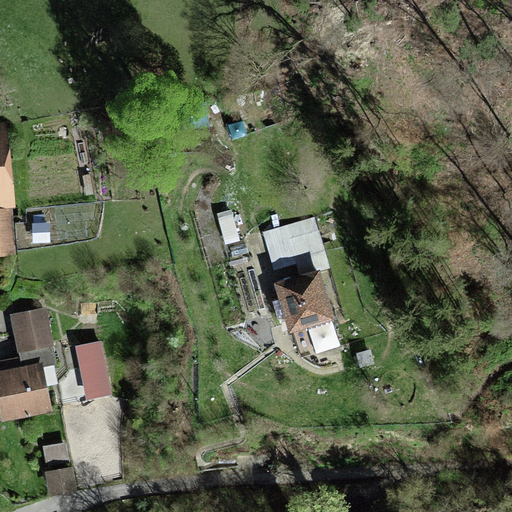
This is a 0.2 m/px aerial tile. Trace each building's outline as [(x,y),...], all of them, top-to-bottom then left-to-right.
[(0,193),(12,192),(6,138),(0,138),(0,193)] [(8,221),(0,221),(0,255),(10,255),(8,221)] [(313,269),(269,282),(282,330),(327,318),(313,269)] [(24,369),(0,373),(0,398),(3,416),(49,408),(41,366),(54,364),(43,308),(14,313),(24,369)] [(106,342),(80,347),(91,401),(116,396),(106,342)] [(69,469),(49,472),(52,492),(73,489),(69,469)]
